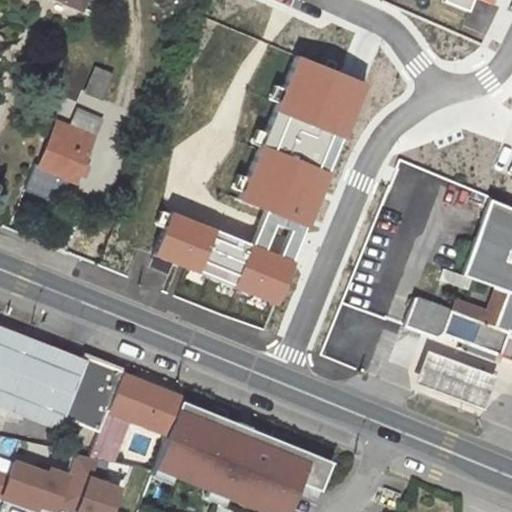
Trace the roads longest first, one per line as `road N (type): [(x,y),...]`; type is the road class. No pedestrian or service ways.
road 1 (residential): [(280,387),(371,158),(393,125),(441,92)]
road 2 (unknown): [(89,310),(226,0)]
road 3 (primary): [(280,387),(0,274)]
road 4 (residential): [(441,92),(384,23),(331,0)]
road 5 (primary): [(511,480),(395,433)]
road 6 (primary): [(395,433),(280,387)]
